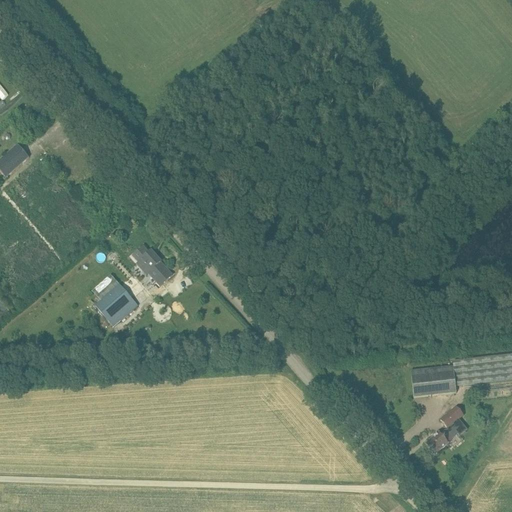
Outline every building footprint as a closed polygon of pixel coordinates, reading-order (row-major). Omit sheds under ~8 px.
[(0,171),(6,179),(22,165),(29,158),(18,145),(0,160),(0,171)] [(0,286),(14,302),(100,227),(40,159),(0,194),(0,286)] [(151,251),(142,260),(151,270),(149,272),(157,281),(168,271),(161,263),(151,251)] [(120,285),(101,301),(92,309),(110,330),(114,327),(138,306),(120,285)] [(511,354),(453,362),(453,367),(456,389),(511,381),(511,354)] [(456,389),(453,367),(411,372),(414,398),(456,394),(456,389)] [(440,421),(447,429),(464,416),(457,407),(440,421)] [(379,424),(386,431),(390,427),(383,420),(379,424)] [(439,434),(425,445),(434,456),(448,444),(447,443),(452,440),(458,435),(459,436),(467,430),(459,420),(447,429),(440,435),(439,434)]
